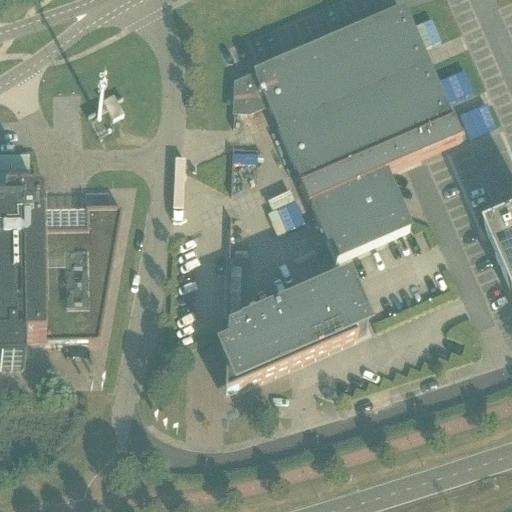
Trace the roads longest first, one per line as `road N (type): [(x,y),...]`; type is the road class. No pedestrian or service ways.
road 1 (unclassified): [(131,441),(129,388),(156,232),(170,64),(148,0)]
road 2 (unclassified): [(131,441),(176,461),(226,460),(511,372)]
road 3 (primary): [(511,459),(349,511)]
road 4 (unclassified): [(0,83),(101,9)]
